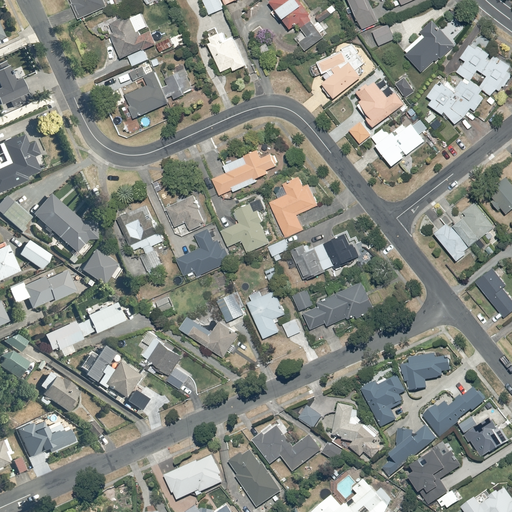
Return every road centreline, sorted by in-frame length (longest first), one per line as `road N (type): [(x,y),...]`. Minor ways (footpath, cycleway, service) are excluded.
road 1 (residential): [(27,0),(85,121),(115,154),(148,154),(246,111),(279,106),(299,115),(390,222)]
road 2 (residential): [(0,508),(453,306)]
road 3 (residential): [(390,222),(511,127)]
